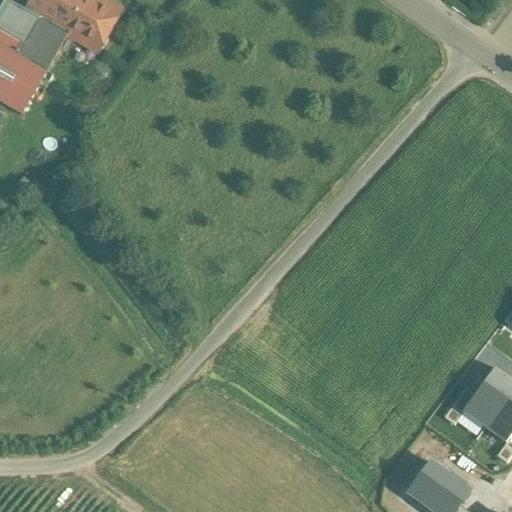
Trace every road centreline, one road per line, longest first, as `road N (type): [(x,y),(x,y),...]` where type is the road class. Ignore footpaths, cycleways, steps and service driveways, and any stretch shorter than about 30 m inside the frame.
road 1 (track): [(0,467),(87,463),(475,53)]
road 2 (residential): [(511,79),(399,0)]
